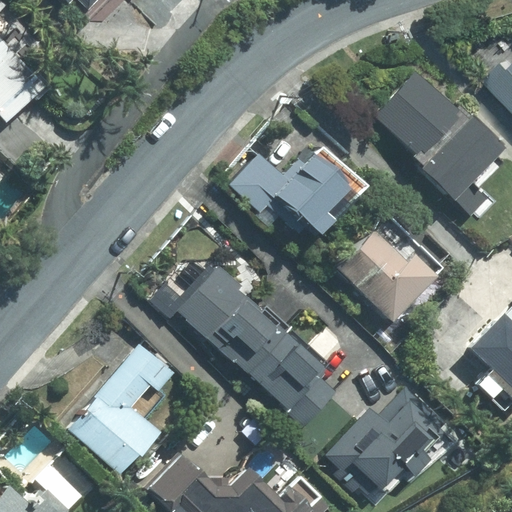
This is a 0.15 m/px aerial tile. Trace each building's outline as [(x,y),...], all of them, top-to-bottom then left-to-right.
[(63,0),(82,18),(100,0),(63,0)] [(0,117),(33,89),(0,51),(0,10),(2,9),(0,6),(0,117)] [(511,62),(490,87),(511,106),(511,62)] [(496,151),(408,65),(354,120),(442,206),(496,151)] [(254,148),(220,176),(263,227),(279,214),(308,248),(367,199),(317,140),(276,174),(254,148)] [(0,182),(9,174),(0,165),(0,182)] [(384,206),(320,264),(376,325),(440,266),(384,206)] [(322,370),(213,262),(163,311),(272,420),(322,370)] [(511,400),(511,290),(454,346),(509,403),(511,400)] [(171,374),(134,342),(57,429),(113,478),(152,434),(133,417),(171,374)] [(450,434),(403,386),(370,419),(363,412),(317,457),(370,511),(450,434)] [(222,502),(171,449),(129,490),(150,511),(311,511),(322,502),(273,453),(222,502)] [(48,511),(12,473),(0,484),(0,511),(48,511)]
